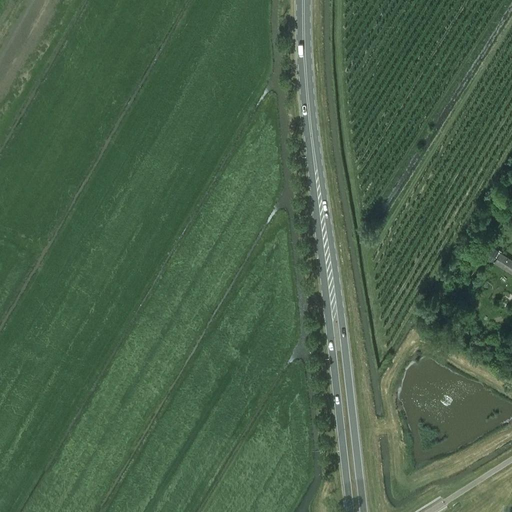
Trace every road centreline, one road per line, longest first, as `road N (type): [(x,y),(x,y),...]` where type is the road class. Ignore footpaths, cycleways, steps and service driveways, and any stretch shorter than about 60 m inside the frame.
road 1 (primary): [(327,265),(303,0)]
road 2 (primary): [(363,511),(327,265)]
road 3 (primary): [(327,265),(349,511)]
